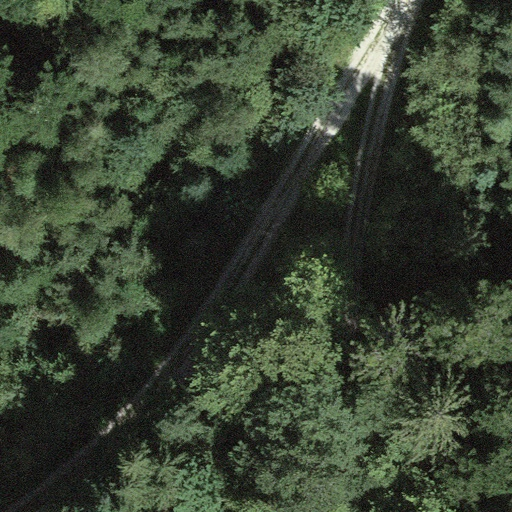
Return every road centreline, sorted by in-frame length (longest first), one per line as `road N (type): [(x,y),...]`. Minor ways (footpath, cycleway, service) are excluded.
road 1 (track): [(410,0),(201,319),(125,410),(20,511)]
road 2 (track): [(345,511),(352,240),(378,52)]
